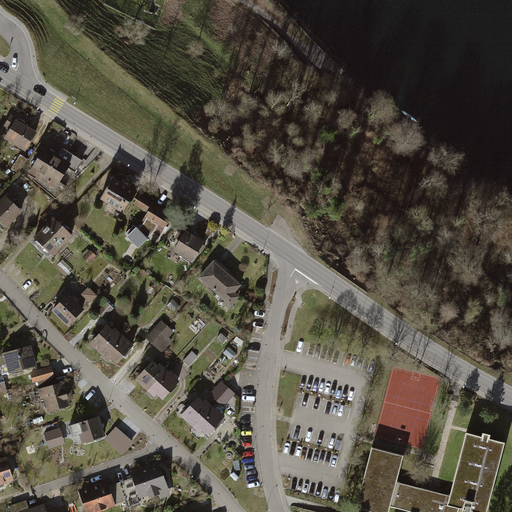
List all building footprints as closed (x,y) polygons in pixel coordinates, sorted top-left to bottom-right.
[(156,0),(122,0),(153,10),(156,0)] [(17,119),(6,135),(25,147),(36,131),(17,119)] [(46,146),(31,169),(56,186),(71,162),(46,146)] [(114,175),(100,197),(122,211),(136,189),(114,175)] [(6,193),(0,199),(0,219),(7,226),(23,210),(6,193)] [(154,206),(144,222),(161,233),(171,218),(154,206)] [(52,254),(73,233),(54,215),(34,235),(52,254)] [(127,233),(140,244),(151,232),(139,221),(127,233)] [(173,249),(191,261),(197,253),(200,255),(206,246),(203,244),(205,241),(187,229),(173,249)] [(89,264),(97,256),(91,250),(83,258),(89,264)] [(215,259),(200,276),(231,305),(241,295),(236,291),(243,284),(215,259)] [(58,265),(69,275),(74,270),(63,260),(58,265)] [(89,286),(82,294),(91,302),(98,295),(89,286)] [(69,292),(52,309),(68,325),(85,308),(69,292)] [(98,310),(105,317),(115,308),(108,301),(98,310)] [(159,348),(174,330),(161,319),(146,337),(159,348)] [(102,353),(121,332),(115,327),(113,329),(107,324),(90,343),(102,353)] [(121,332),(102,353),(109,359),(112,356),(118,362),(134,344),(121,332)] [(228,339),(222,332),(217,337),(224,343),(228,339)] [(33,344),(4,351),(5,355),(1,356),(3,364),(7,363),(9,372),(38,365),(33,344)] [(148,389),(167,368),(160,362),(158,364),(153,359),(136,378),(148,389)] [(55,366),(31,373),(33,383),(57,377),(55,366)] [(167,368),(148,389),(155,395),(157,393),(163,399),(180,380),(167,368)] [(66,381),(38,388),(41,399),(44,398),(47,410),(72,404),(66,381)] [(224,406),(235,393),(222,381),(210,394),(224,406)] [(181,414),(192,425),(212,404),(207,398),(204,401),(199,396),(181,414)] [(212,404),(192,425),(200,432),(203,430),(208,435),(226,416),(212,404)] [(99,415),(69,424),(73,435),(81,432),(83,442),(106,435),(99,415)] [(65,443),(60,428),(45,433),(50,448),(65,443)] [(116,428),(107,440),(123,453),(133,442),(116,428)] [(432,490),(428,489),(421,511),(458,511),(460,508),(463,509),(462,511),(470,511),(471,511),(475,511),(487,511),(505,442),(467,433),(451,495),(432,490)] [(412,511),(421,511),(428,489),(397,481),(404,455),(372,447),(356,507),(374,511),(389,511),(391,506),(412,511)] [(7,460),(0,461),(0,487),(14,483),(7,460)] [(161,462),(132,471),(139,497),(158,492),(160,498),(171,495),(161,462)] [(108,479),(77,489),(85,511),(102,511),(102,509),(117,503),(108,479)] [(60,511),(58,505),(46,509),(45,503),(29,508),(26,500),(9,506),(11,511),(15,511),(18,511),(60,511)]
